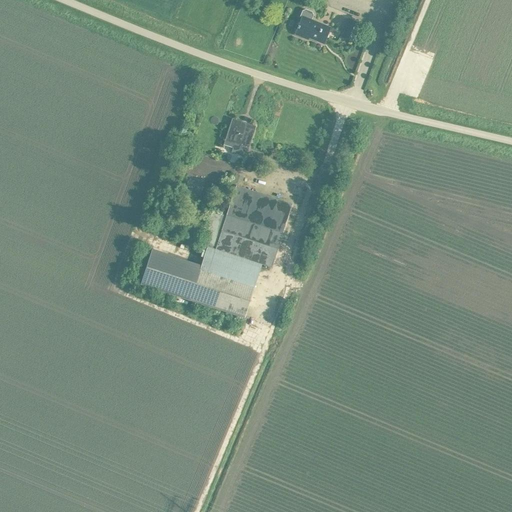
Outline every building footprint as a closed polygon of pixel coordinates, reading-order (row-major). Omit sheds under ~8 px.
[(323,43),(330,27),(302,16),(298,25),(297,27),(295,34),(303,37),(304,35),(323,43)] [(350,33),(348,39),(353,41),(361,24),(350,19),(345,31),(350,33)] [(245,156),(255,126),(231,118),(224,140),(236,144),(233,152),(245,156)] [(236,185),(225,217),(281,235),(291,203),(236,185)] [(281,235),(225,217),(215,248),(271,266),(281,235)] [(188,299),(199,265),(151,249),(140,284),(188,299)] [(201,265),(190,300),(244,317),(255,283),(201,265)]
